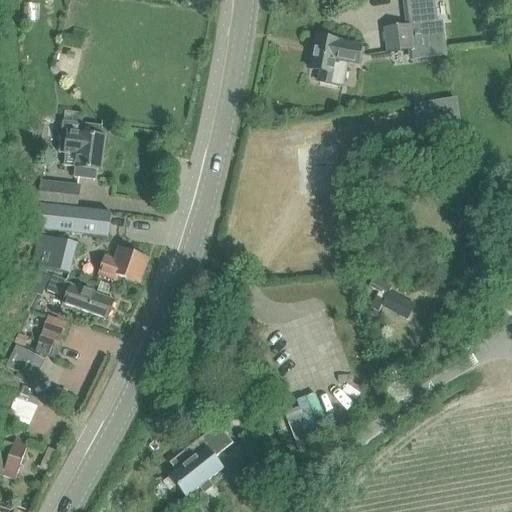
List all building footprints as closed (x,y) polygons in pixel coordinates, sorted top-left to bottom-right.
[(401,0),(405,24),(383,27),(383,30),(387,56),(400,54),(401,54),(402,60),(408,60),(432,57),(444,55),(440,22),(437,23),(433,0),(401,0)] [(310,70),(319,72),(317,83),(343,88),(348,64),(356,66),(360,48),(316,39),(310,70)] [(417,127),(444,123),(441,97),(414,102),(417,127)] [(62,122),(58,154),(65,155),(63,167),(74,168),(73,178),(94,181),(96,171),(100,172),(104,138),(100,138),(102,128),(81,125),(62,122)] [(37,205),(76,210),(79,188),(39,183),(37,205)] [(36,230),(106,239),(109,215),(39,207),(36,230)] [(75,249),(56,242),(38,237),(30,266),(54,272),(68,276),(75,249)] [(104,257),(99,274),(98,278),(116,283),(117,279),(139,286),(148,262),(117,252),(114,260),(104,257)] [(39,273),(31,290),(43,296),(51,278),(39,273)] [(112,301),(107,299),(112,286),(100,282),(95,293),(52,275),(51,278),(46,290),(64,298),(62,302),(63,303),(62,306),(106,321),(112,301)] [(399,317),(407,303),(390,293),(381,309),(399,317)] [(211,315),(199,311),(191,340),(203,344),(211,315)] [(48,318),(45,326),(35,353),(53,359),(67,325),(48,318)] [(18,334),(14,344),(25,348),(28,338),(18,334)] [(6,368),(12,370),(35,380),(42,363),(19,351),(14,348),(6,368)] [(7,420),(11,422),(27,429),(38,404),(40,399),(30,395),(31,391),(21,386),(7,420)] [(297,409),(283,415),(296,449),(311,443),(297,409)] [(169,463),(176,471),(170,476),(187,498),(200,488),(204,493),(213,486),(208,480),(223,468),(214,456),(232,442),(218,424),(169,463)] [(0,454),(0,476),(2,477),(14,482),(26,449),(29,442),(16,438),(14,445),(5,442),(0,454)] [(48,449),(40,467),(49,471),(57,453),(48,449)]
